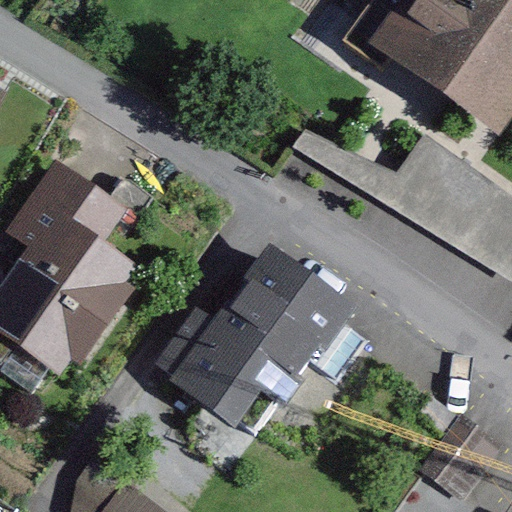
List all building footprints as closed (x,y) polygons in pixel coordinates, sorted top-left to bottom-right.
[(511,0),(380,0),(349,44),(384,70),(390,62),(498,140),(511,121),(511,0)] [(511,197),(424,135),(397,173),(305,129),(292,148),(511,284),(511,197)] [(128,213),(54,160),(2,234),(24,250),(0,284),(0,338),(59,380),(72,362),(82,369),(134,295),(124,288),(139,268),(105,244),(128,213)] [(193,314),(155,366),(173,378),(168,384),(234,432),(261,395),(285,412),(306,383),(299,378),(309,364),(336,384),(367,342),(346,327),(358,311),(269,246),(211,326),(193,314)] [(449,440),(461,423),(430,401),(418,417),(449,440)] [(462,497),(497,450),(461,423),(449,440),(426,471),(462,497)] [(69,511),(164,511),(92,458),(75,481),(69,511)]
